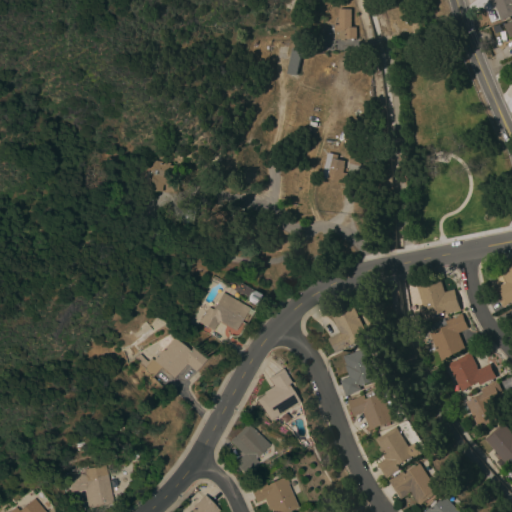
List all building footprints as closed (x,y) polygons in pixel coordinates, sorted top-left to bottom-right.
[(511,0),(511,15),(498,20),(490,0),(511,0)] [(350,27),(355,27),(355,38),(333,39),(333,24),(337,24),(337,9),(350,9),(350,27)] [(511,20),(503,23),(507,37),(511,35),(511,20)] [(292,48),(301,49),(297,75),(288,73),(292,48)] [(348,163),(350,152),(361,155),(359,166),(348,163)] [(344,183),(321,178),(326,153),(337,155),(336,159),(344,161),(343,165),(344,166),(342,172),(346,173),(344,183)] [(150,160),(168,163),(167,165),(172,166),(171,168),(167,168),(167,172),(177,173),(175,191),(156,188),(155,192),(144,190),(144,184),(139,183),(140,174),(150,162),(150,160)] [(179,208),(183,209),(183,207),(194,209),(191,224),(180,222),(181,222),(170,220),(171,214),(170,213),(171,207),(173,208),(174,203),(180,204),(179,208)] [(233,205),(248,209),(245,223),(237,221),(236,226),(228,224),(233,205)] [(157,239),(146,236),(149,227),(151,228),(153,223),(161,226),(160,230),(157,239)] [(511,301),(507,304),(507,305),(502,307),(493,288),(505,282),(499,268),(505,265),(505,266),(511,262),(511,301)] [(460,310),(455,312),(455,311),(445,314),(444,312),(426,318),(415,285),(439,277),(444,292),(453,289),(460,310)] [(259,295),(253,305),(246,301),(246,297),(248,293),(252,290),(259,295)] [(247,307),(245,310),(248,311),(243,321),(240,319),(234,330),(217,321),(212,330),(198,322),(207,307),(211,309),(221,292),(247,307)] [(341,332),(340,330),(339,331),(332,316),(354,305),(367,332),(361,335),(363,340),(351,346),(351,345),(340,350),(341,351),(336,353),(329,338),(341,332)] [(467,328),(457,333),(465,350),(441,361),(429,332),(432,331),(429,325),(444,319),(445,321),(456,316),(456,315),(461,313),(467,328)] [(204,359),(193,371),(185,364),(173,378),(160,367),(152,376),(143,368),(151,359),(153,360),(173,337),(188,350),(190,347),(204,359)] [(371,360),(376,358),(380,369),(376,370),(380,379),(360,387),(361,390),(350,394),(351,395),(346,396),(340,380),(349,377),(345,366),(347,365),(343,356),(348,354),(349,354),(367,348),(371,360)] [(447,364),(464,355),(463,355),(468,352),(469,354),(476,366),(475,367),(477,370),(489,363),(492,369),(491,369),(496,377),(491,380),(490,379),(479,385),(477,382),(461,391),(447,364)] [(144,360),(140,364),(135,358),(139,354),(144,360)] [(281,368),(284,373),(283,373),(290,383),(287,385),(298,402),(291,407),(290,406),(269,420),(256,400),(264,394),(262,392),(272,385),(267,378),(281,368)] [(505,398),(491,405),(497,416),(477,426),(464,402),(481,393),(479,389),(491,383),(496,380),(505,398)] [(364,412),(354,416),(348,400),(352,398),(353,399),(362,396),(364,400),(367,398),(366,394),(374,391),(376,395),(387,391),(390,400),(391,399),(393,404),(389,406),(395,420),(390,422),(391,424),(388,425),(387,423),(370,430),(364,412)] [(511,458),(506,464),(483,439),(498,426),(497,425),(501,422),(511,434),(511,458)] [(268,445),(254,459),(257,461),(244,474),(239,470),(233,464),(243,454),(241,453),(230,442),(228,440),(232,437),(233,437),(246,423),(268,445)] [(377,464),(385,459),(379,448),(381,447),(375,439),(381,436),(397,427),(410,447),(416,443),(421,451),(412,457),(413,459),(409,461),(408,459),(398,466),(400,469),(390,475),(391,475),(386,478),(377,464)] [(440,492),(424,502),(420,505),(411,492),(401,499),(389,481),(393,478),(404,471),(405,473),(421,463),(440,492)] [(111,503),(87,508),(83,492),(85,491),(84,489),(70,492),(67,476),(70,476),(70,473),(76,472),(75,465),(82,464),(83,468),(103,464),(111,503)] [(270,511),(269,509),(267,510),(262,499),(254,503),(247,488),(262,481),(264,485),(283,476),(286,484),(285,484),(295,507),(284,511),(270,511)] [(189,511),(194,508),(191,506),(203,495),(218,511),(216,511),(189,511)] [(462,511),(425,511),(430,507),(432,509),(446,495),(462,511)] [(43,511),(8,511),(15,507),(18,511),(33,499),(43,511)]
